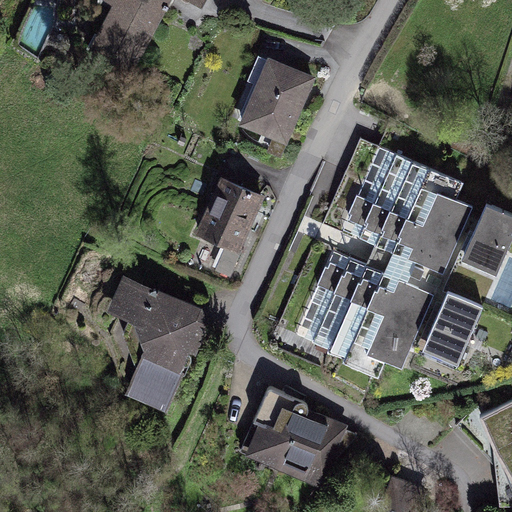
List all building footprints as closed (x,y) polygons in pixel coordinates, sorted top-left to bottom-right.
[(105,0),(113,7),(82,66),(129,91),(177,1),(202,14),(209,0),(105,0)] [(316,84),(263,65),(241,125),(277,138),(273,151),(289,158),(316,84)] [(468,187),(367,143),(335,216),(449,267),(473,214),(459,207),(468,187)] [(269,203),(225,184),(201,239),(245,258),(269,203)] [(511,241),(511,220),(485,210),(462,267),(496,280),(511,241)] [(437,293),(339,254),(305,341),(403,379),(437,293)] [(204,315),(122,288),(109,318),(134,329),(144,360),(132,396),(175,413),(190,359),(212,342),(204,315)] [(481,313),(446,299),(422,356),(458,370),(481,313)] [(265,389),(239,449),(323,485),(349,425),(265,389)] [(511,406),(479,420),(511,475),(511,406)]
